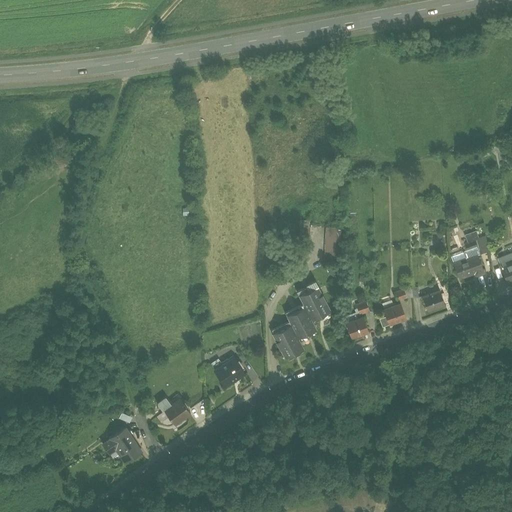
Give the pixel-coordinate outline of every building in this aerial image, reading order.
[(52,160),(57,170),(69,164),(64,154),(52,160)] [(301,233),(310,233),(310,221),(301,221),(301,233)] [(326,228),(326,262),(339,262),(339,228),(326,228)] [(478,257),(482,267),(489,264),(484,250),(488,249),(484,238),(465,245),(470,260),(478,257)] [(511,254),(498,261),(508,287),(511,285),(511,254)] [(470,260),(454,266),(460,283),(473,278),(475,283),(486,278),(482,267),(478,257),(470,260)] [(305,356),(300,346),(318,337),(313,326),(332,317),(316,284),(296,294),(304,310),(286,319),(291,329),(272,338),(286,366),(305,356)] [(422,299),(428,317),(445,311),(438,293),(422,299)] [(394,298),(398,307),(407,303),(403,294),(394,298)] [(356,310),(360,321),(363,320),(371,317),(366,305),(356,310)] [(391,331),(408,324),(401,306),(393,309),(391,305),(382,309),(387,321),(379,323),(383,332),(390,330),(391,331)] [(352,345),(370,339),(363,320),(360,321),(345,327),(352,345)] [(246,343),(259,343),(258,331),(245,332),(246,343)] [(210,370),(226,394),(248,380),(235,361),(222,370),(219,364),(210,370)] [(156,411),(163,419),(171,411),(165,403),(156,411)] [(175,434),(192,420),(179,405),(171,411),(163,419),(164,420),(169,426),(175,434)] [(132,425),(121,419),(118,426),(128,431),(132,425)] [(169,426),(164,420),(157,426),(162,431),(169,426)] [(142,459),(127,433),(101,447),(108,460),(115,456),(123,470),(142,459)]
